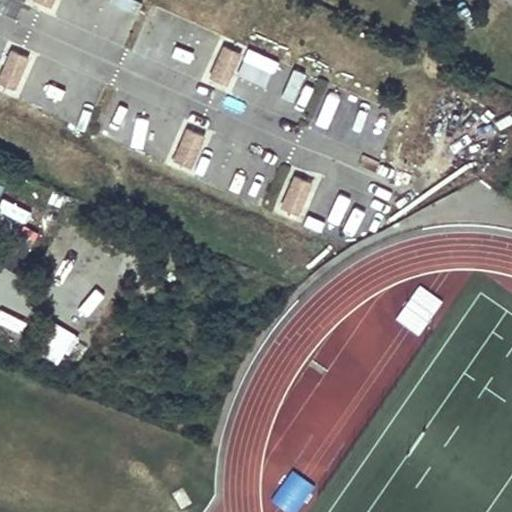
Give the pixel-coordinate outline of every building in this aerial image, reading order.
[(111,0),(137,10),(140,0),(111,0)] [(222,83),(235,53),(218,45),(205,75),(222,83)] [(0,81),(9,86),(23,56),(6,48),(0,60),(0,81)] [(130,103),(114,137),(147,153),(163,119),(130,103)] [(186,165),(200,135),(182,127),(169,158),(186,165)] [(293,213),(307,183),(289,175),(276,206),(293,213)] [(327,183),(314,211),(339,223),(353,196),(327,183)] [(417,286),(401,321),(417,328),(423,313),(429,315),(438,295),(417,286)] [(3,310),(0,315),(0,322),(21,332),(26,320),(3,310)] [(51,321),(41,353),(65,360),(74,328),(51,321)]
